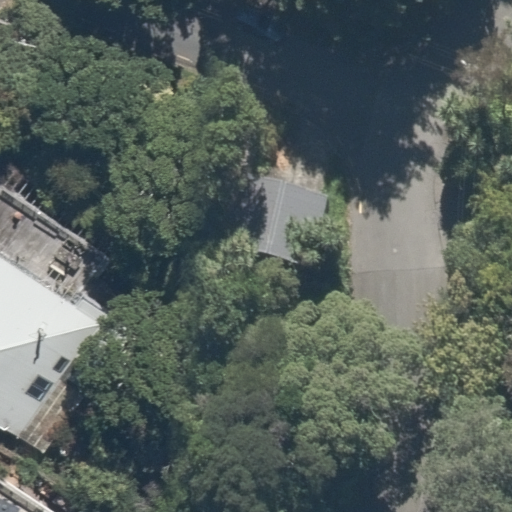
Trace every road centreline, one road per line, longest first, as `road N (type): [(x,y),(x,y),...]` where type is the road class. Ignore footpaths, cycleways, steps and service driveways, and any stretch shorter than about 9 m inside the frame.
road 1 (residential): [(389,119),(384,511)]
road 2 (residential): [(107,0),(247,52),(389,119)]
road 3 (residential): [(389,119),(511,5)]
